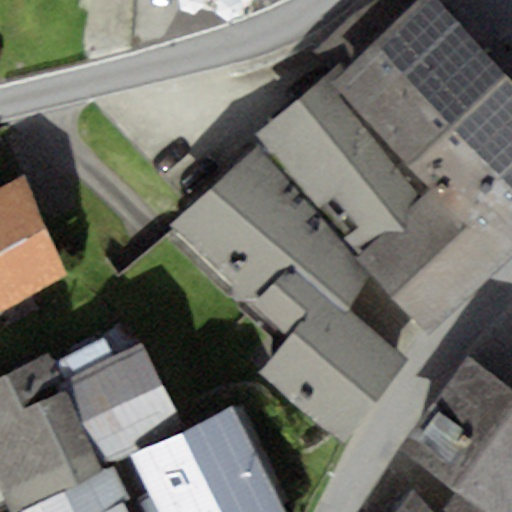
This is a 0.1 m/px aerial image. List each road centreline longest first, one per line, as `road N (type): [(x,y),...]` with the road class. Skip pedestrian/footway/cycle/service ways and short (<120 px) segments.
road 1 (residential): [(0,109),(225,52),(347,0)]
road 2 (residential): [(342,511),(387,428),(511,278)]
